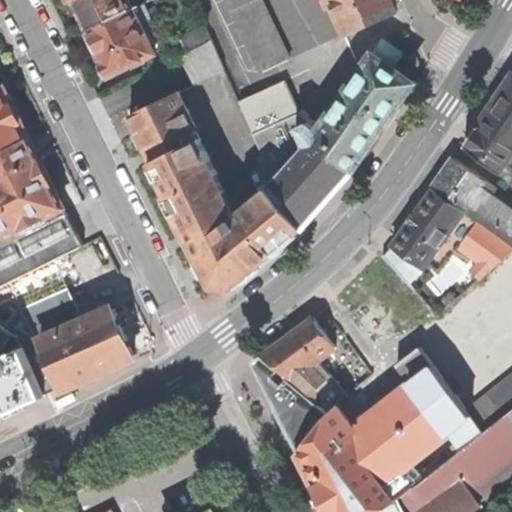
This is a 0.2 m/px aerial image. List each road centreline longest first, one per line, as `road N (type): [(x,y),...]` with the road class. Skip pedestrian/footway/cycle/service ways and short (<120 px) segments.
road 1 (secondary): [(194,362),(354,236),(475,66)]
road 2 (residential): [(18,0),(194,362)]
road 3 (secondary): [(0,461),(194,362)]
road 4 (residential): [(271,511),(194,362)]
